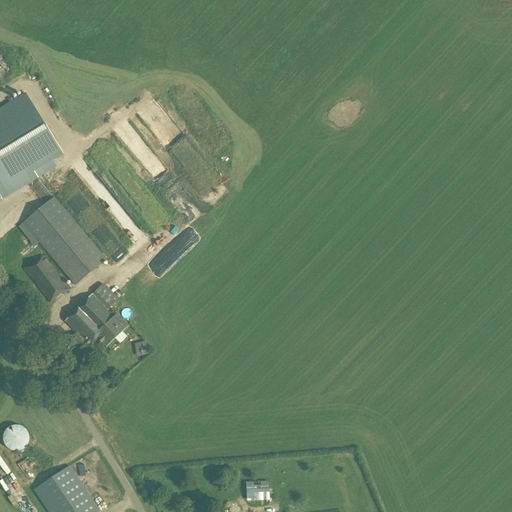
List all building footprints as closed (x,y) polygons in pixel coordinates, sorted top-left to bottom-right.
[(26,175),(63,153),(27,94),(0,110),(0,194),(2,199),(30,182),(26,175)] [(74,286),(107,260),(54,197),(23,223),(74,286)] [(50,304),(70,290),(42,255),(23,269),(50,304)] [(115,317),(108,311),(114,304),(99,289),(64,321),(76,333),(70,339),(85,353),(97,339),(106,348),(128,325),(117,314),(115,317)] [(143,340),(135,342),(138,355),(146,353),(143,340)] [(18,452),(25,448),(29,442),(29,439),(27,431),(21,426),(13,426),(6,430),(3,437),(4,445),(10,450),(18,452)] [(0,455),(0,464),(7,473),(11,470),(0,455)] [(47,511),(99,511),(101,511),(70,465),(33,490),(47,511)] [(246,488),(269,488),(268,480),(246,480),(246,488)]
